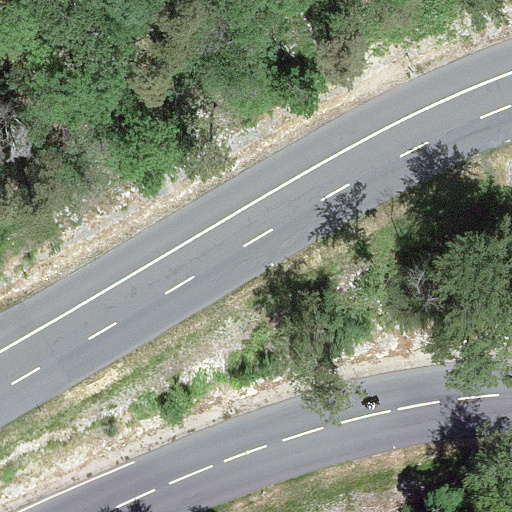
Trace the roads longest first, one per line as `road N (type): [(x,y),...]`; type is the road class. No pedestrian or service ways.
road 1 (secondary): [(0,351),(386,133),(511,77)]
road 2 (secondary): [(511,398),(465,398),(326,427),(113,511)]
